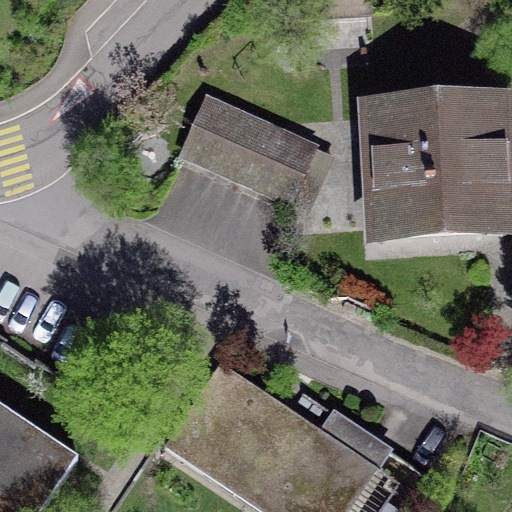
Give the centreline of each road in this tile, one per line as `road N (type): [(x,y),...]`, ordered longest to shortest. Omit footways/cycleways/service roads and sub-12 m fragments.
road 1 (residential): [(511,415),(74,219),(0,168)]
road 2 (residential): [(190,0),(61,132),(0,163)]
